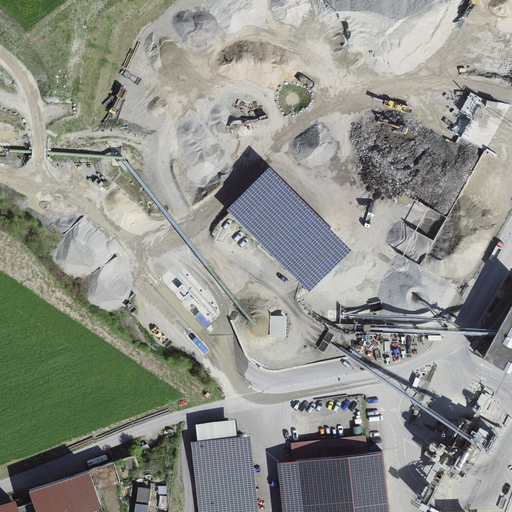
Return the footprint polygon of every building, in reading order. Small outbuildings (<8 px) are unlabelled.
[(502,122),(506,101),(465,92),(458,122),(459,122),(459,121),(471,124),(474,112),(491,116),(490,119),(502,122)] [(347,251),(264,171),(224,213),(307,292),(347,251)] [(511,304),(490,344),(482,339),(475,352),(510,371),(511,366),(511,304)] [(271,313),(270,333),(287,334),(288,313),(271,313)] [(479,383),(468,403),(475,407),(486,387),(479,383)] [(235,414),(196,421),(199,437),(238,431),(235,414)] [(450,433),(455,435),(463,422),(458,419),(450,433)] [(245,511),(237,438),(192,443),(199,511),(245,511)] [(438,443),(431,456),(448,466),(455,453),(438,443)] [(388,511),(382,451),(325,456),(324,444),(294,447),(301,511),(388,511)] [(102,511),(89,471),(29,490),(36,511),(102,511)] [(147,511),(150,489),(138,487),(134,511),(147,511)] [(0,511),(16,511),(13,502),(0,506),(0,511)]
